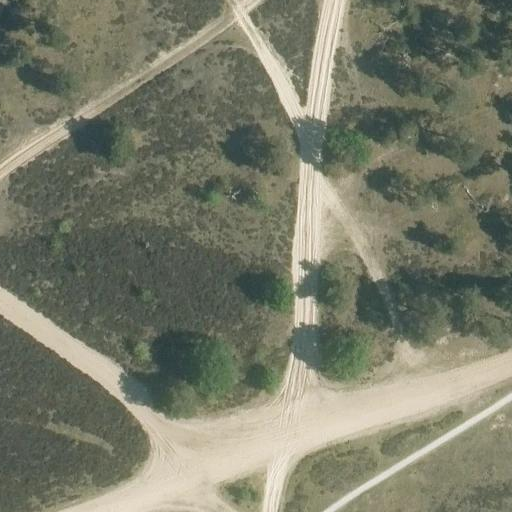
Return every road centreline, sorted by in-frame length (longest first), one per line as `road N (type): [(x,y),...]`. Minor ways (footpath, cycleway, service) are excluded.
road 1 (track): [(511,366),(108,511)]
road 2 (track): [(268,511),(305,341),(311,144)]
road 3 (track): [(252,0),(0,174)]
road 4 (track): [(0,301),(126,386),(215,511)]
road 5 (track): [(309,170),(358,241),(423,399)]
road 6 (track): [(311,144),(230,0)]
road 7 (track): [(311,144),(333,0)]
